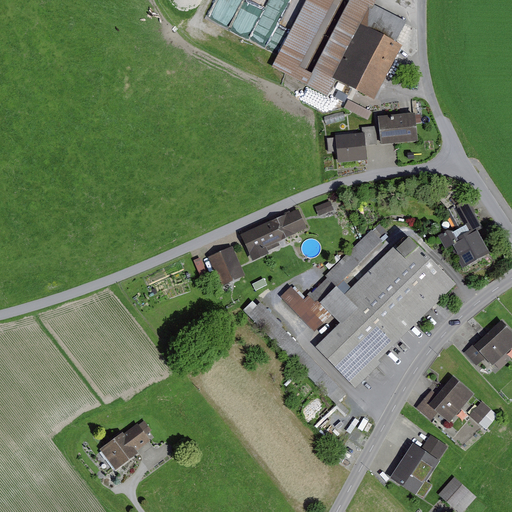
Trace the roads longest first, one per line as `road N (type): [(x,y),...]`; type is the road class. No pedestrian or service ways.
road 1 (unclassified): [(511,231),(467,164),(392,171),(315,192),(76,293),(0,315)]
road 2 (unclassified): [(339,511),(431,352),(511,280)]
